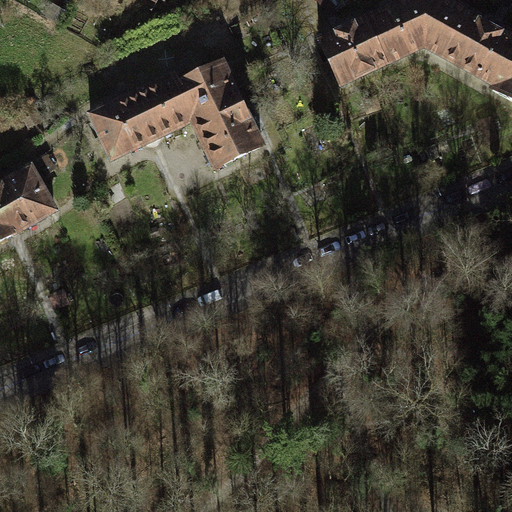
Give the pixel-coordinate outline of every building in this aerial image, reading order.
[(423,50),(427,0),(412,0),(319,42),(340,88),(423,50)] [(495,88),(511,55),(511,37),(441,0),(427,0),(423,50),(495,88)] [(511,55),(495,88),(492,93),(511,103),(511,55)] [(175,85),(193,122),(216,170),(263,148),(222,63),(175,85)] [(111,161),(193,122),(175,85),(171,78),(89,117),(111,161)] [(0,186),(0,242),(55,212),(31,169),(0,186)]
